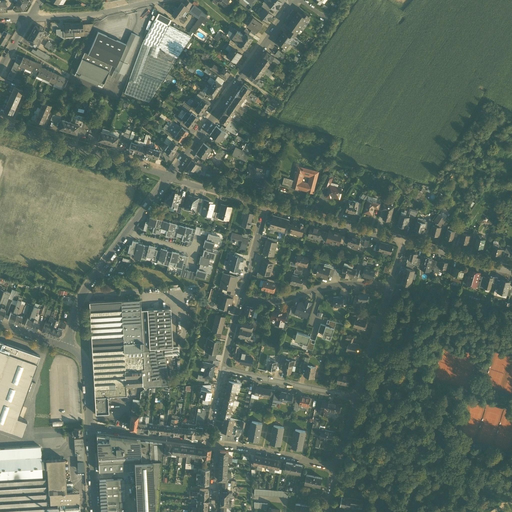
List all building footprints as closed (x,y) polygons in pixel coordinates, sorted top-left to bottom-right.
[(15,4),(23,9),(27,2),(23,0),(17,0),(17,1),(15,4)] [(186,7),(190,9),(193,5),(187,0),(184,4),(186,6),(186,7)] [(269,0),(267,3),(271,7),(276,10),(282,3),(278,0),(269,0)] [(182,3),(177,9),(176,11),(175,10),(172,15),(183,23),(185,19),(184,17),(180,15),(184,10),(186,7),(186,6),(184,4),(182,3)] [(188,11),(198,19),(201,15),(203,12),(193,5),(190,9),(188,11)] [(264,9),(259,15),(268,22),(273,16),(268,12),(264,9)] [(298,12),(294,17),(304,23),(307,19),(307,20),(310,16),(304,12),(302,15),(298,12)] [(173,64),(178,57),(174,55),(173,56),(160,49),(161,48),(158,47),(169,25),(171,20),(158,13),(144,39),(142,43),(151,46),(148,55),(173,64)] [(205,18),(201,15),(198,19),(190,31),(193,33),(194,33),(202,22),(205,18)] [(300,29),(304,23),(294,17),(290,22),(300,29)] [(257,32),(257,33),(263,25),(253,18),(247,26),(252,29),(257,32)] [(300,30),(300,29),(290,22),(287,27),(291,30),(289,33),(295,36),(297,33),(300,30)] [(74,37),(74,36),(73,23),(65,24),(65,23),(65,27),(63,27),(63,31),(64,37),(74,37)] [(82,32),(82,30),(82,25),(82,23),(73,23),(74,36),(80,36),(82,32)] [(87,32),(89,33),(93,24),(84,25),(84,26),(85,30),(85,32),(87,32)] [(42,27),(39,26),(38,27),(35,25),(31,32),(40,37),(43,32),(44,30),(41,29),(42,27)] [(158,47),(161,48),(174,55),(178,57),(191,36),(175,28),(176,26),(174,25),(173,27),(169,25),(158,47)] [(3,31),(2,34),(0,37),(0,42),(4,44),(10,34),(7,32),(6,33),(3,31)] [(38,40),(40,37),(31,32),(28,37),(27,39),(30,41),(29,42),(34,46),(35,44),(37,46),(40,41),(38,40)] [(98,32),(88,55),(112,65),(116,67),(119,60),(126,45),(98,32)] [(236,43),(238,44),(242,39),(235,34),(233,32),(229,38),(231,39),(236,43)] [(292,40),(295,36),(289,33),(288,35),(283,32),(280,37),(289,44),(292,40)] [(131,33),(126,45),(119,60),(116,67),(114,70),(118,72),(124,75),(128,64),(127,64),(139,37),(131,33)] [(246,33),(243,36),(242,39),(249,44),(253,38),(249,35),(246,33)] [(287,48),(289,44),(280,37),(277,42),(281,45),(279,47),(285,51),(287,48)] [(249,44),(242,39),(238,44),(245,50),(249,44)] [(137,84),(141,75),(148,55),(151,46),(142,43),(129,80),(137,84)] [(230,58),(236,62),(242,54),(234,49),(231,47),(228,45),(225,49),(228,51),(229,53),(227,56),(230,58)] [(173,56),(174,55),(161,48),(160,49),(173,56)] [(31,52),(47,61),(50,56),(37,49),(36,51),(33,49),(31,52)] [(275,55),(279,58),(280,58),(283,54),(278,50),(275,55)] [(266,68),(273,59),(274,57),(267,52),(262,58),(263,59),(261,63),(260,62),(256,68),(256,69),(254,72),(253,71),(248,78),(256,83),(257,80),(260,77),(263,72),(266,68)] [(103,87),(112,65),(88,55),(84,53),(76,72),(75,74),(79,76),(79,77),(98,86),(98,85),(103,87)] [(173,64),(148,55),(141,75),(161,83),(173,64)] [(22,65),(26,67),(29,60),(23,57),(21,60),(20,63),(19,65),(22,66),(22,65)] [(29,68),(32,70),(35,62),(29,60),(26,67),(25,68),(28,69),(29,68)] [(34,71),(38,72),(40,67),(41,65),(35,62),(32,70),(31,71),(34,72),(34,71)] [(40,76),(43,77),(47,70),(40,67),(38,72),(38,73),(37,75),(39,77),(40,76)] [(221,69),(220,71),(218,73),(226,78),(229,73),(222,67),(221,69)] [(263,72),(270,77),(271,75),(273,72),(268,69),(266,68),(263,72)] [(46,78),(49,80),(53,72),(47,70),(43,77),(43,78),(46,79),(46,78)] [(52,81),(55,82),(59,75),(53,72),(49,80),(49,81),(52,82),(52,81)] [(118,72),(115,78),(121,81),(124,75),(118,72)] [(65,78),(59,75),(55,82),(55,84),(58,85),(58,84),(61,85),(61,86),(65,78)] [(148,102),(161,83),(141,75),(137,84),(129,80),(124,93),(148,102)] [(216,81),(221,85),(224,80),(218,76),(215,80),(216,81)] [(215,80),(212,85),(210,87),(217,91),(221,85),(216,81),(215,80)] [(239,91),(252,100),(254,101),(257,97),(250,92),(249,95),(248,94),(250,90),(243,85),(239,91)] [(12,93),(13,94),(20,97),(23,91),(20,89),(14,87),(15,88),(14,91),(13,91),(12,93)] [(217,91),(210,87),(209,89),(206,93),(212,98),(217,91)] [(250,102),(252,100),(239,91),(235,97),(242,102),(244,98),(246,100),(250,102)] [(9,99),(10,100),(17,103),(20,97),(13,94),(11,97),(10,97),(9,99)] [(193,101),(198,104),(201,100),(198,97),(198,98),(196,96),(193,101)] [(240,105),(242,102),(235,97),(231,103),(244,112),(245,109),(242,107),(240,105)] [(6,105),(7,106),(15,109),(17,103),(10,100),(8,103),(7,103),(6,105)] [(201,100),(198,104),(204,109),(208,104),(201,100)] [(201,114),(204,109),(198,104),(193,101),(191,104),(196,107),(194,109),(201,114)] [(40,108),(41,109),(48,112),(51,106),(43,102),(43,103),(44,103),(42,106),(41,106),(40,108)] [(188,112),(190,109),(185,105),(182,104),(181,103),(179,106),(188,112)] [(242,114),(244,112),(231,103),(227,109),(234,114),(236,110),(242,114)] [(12,115),(15,109),(7,106),(6,109),(5,109),(3,111),(6,113),(12,115)] [(37,114),(38,115),(46,118),(48,112),(41,109),(39,112),(38,112),(37,114)] [(231,117),(234,114),(227,109),(222,115),(235,123),(237,121),(234,119),(231,117)] [(190,115),(188,118),(194,123),(198,118),(191,113),(190,115)] [(172,117),(180,123),(182,120),(174,114),(172,117)] [(43,124),(46,118),(38,115),(37,118),(36,118),(35,121),(40,123),(43,124)] [(50,120),(59,123),(61,117),(55,115),(53,115),(50,120)] [(234,126),(235,123),(222,115),(219,120),(226,125),(228,121),(230,123),(229,123),(234,126)] [(191,128),(194,123),(188,118),(186,121),(184,123),(191,128)] [(59,129),(68,131),(70,123),(62,120),(59,129)] [(228,121),(226,125),(226,126),(225,128),(226,129),(227,126),(232,129),(230,132),(234,134),(239,126),(235,123),(234,126),(229,123),(230,123),(228,121)] [(171,122),(169,125),(178,132),(180,129),(178,128),(179,126),(176,124),(176,125),(172,123),(171,122)] [(71,123),(70,123),(68,131),(76,134),(79,126),(79,125),(71,123)] [(89,132),(95,133),(97,128),(97,125),(92,123),(91,126),(90,130),(89,132)] [(176,134),(178,132),(169,125),(166,124),(163,127),(164,128),(168,132),(170,130),(176,134)] [(216,126),(213,130),(222,137),(225,132),(220,129),(216,126)] [(180,129),(178,132),(184,137),(188,132),(181,127),(180,129)] [(219,142),(222,137),(213,130),(209,135),(214,139),(219,142)] [(98,141),(107,143),(109,134),(101,132),(98,141)] [(181,141),(184,137),(178,132),(176,134),(174,137),(181,141)] [(124,147),(125,143),(127,136),(119,133),(118,137),(116,144),(124,147)] [(118,137),(109,134),(107,143),(115,146),(116,144),(118,137)] [(163,142),(168,146),(171,141),(173,139),(172,138),(168,135),(163,142)] [(171,141),(168,146),(174,150),(178,145),(171,141)] [(135,152),(137,144),(133,143),(131,142),(129,150),(135,152)] [(196,153),(204,159),(211,148),(203,143),(196,153)] [(237,157),(246,161),(253,146),(248,144),(248,145),(246,143),(243,149),(242,151),(235,148),(232,155),(237,157)] [(143,146),(137,144),(135,152),(140,154),(143,146)] [(171,155),(174,150),(168,146),(164,150),(171,155)] [(151,157),(153,149),(147,147),(145,155),(151,157)] [(159,151),(153,149),(151,157),(156,159),(159,151)] [(214,157),(219,160),(224,153),(219,149),(214,157)] [(88,209),(119,219),(124,204),(132,206),(137,190),(13,152),(4,183),(27,190),(32,175),(47,180),(42,195),(74,205),(78,190),(93,194),(88,209)] [(191,160),(187,166),(191,170),(193,171),(198,174),(201,170),(198,168),(200,166),(191,160)] [(259,176),(264,178),(266,169),(253,166),(253,169),(248,167),(246,175),(250,176),(250,174),(251,174),(255,175),(255,176),(259,177),(259,176)] [(298,166),(297,173),(303,175),(310,177),(317,178),(318,172),(298,166)] [(223,180),(230,182),(232,175),(225,173),(223,180)] [(313,193),(315,185),(317,178),(310,177),(308,183),(301,182),(303,175),(297,173),(295,180),(292,180),(290,186),(293,186),(293,188),(298,189),(298,188),(308,190),(308,192),(313,193)] [(282,184),(290,186),(292,180),(292,179),(284,177),(282,184)] [(334,197),(339,199),(342,189),(338,187),(330,185),(329,188),(328,190),(327,193),(328,193),(326,197),(331,198),(331,195),(334,196),(334,197)] [(165,199),(164,202),(164,203),(167,204),(167,205),(169,205),(170,206),(170,204),(174,205),(173,208),(174,209),(176,209),(177,206),(178,202),(180,203),(181,198),(180,198),(179,197),(179,194),(177,194),(177,192),(172,191),(171,195),(169,194),(168,198),(167,197),(166,200),(165,199)] [(189,208),(195,210),(197,204),(198,198),(188,195),(186,204),(184,208),(189,210),(189,208)] [(206,214),(212,216),(213,211),(215,204),(212,203),(213,202),(204,200),(203,206),(201,214),(205,215),(206,214)] [(346,211),(355,214),(358,202),(353,201),(352,205),(348,203),(346,211)] [(364,212),(372,215),(374,208),(375,208),(377,204),(374,203),(367,201),(364,212)] [(222,217),(228,219),(232,207),(221,204),(219,213),(217,218),(218,218),(222,219),(222,217)] [(383,219),(390,221),(394,208),(387,206),(387,205),(383,204),(382,210),(385,211),(383,219)] [(30,240),(37,217),(0,205),(0,265),(21,271),(25,255),(10,251),(14,236),(30,240)] [(406,213),(401,211),(397,225),(406,227),(409,218),(405,217),(406,213)] [(241,226),(248,228),(249,225),(250,225),(250,224),(253,214),(245,212),(241,226)] [(275,229),(283,232),(284,229),(285,228),(282,227),(284,221),(284,219),(273,216),(271,225),(276,227),(275,229)] [(435,222),(436,223),(440,226),(441,226),(445,220),(439,216),(435,222)] [(148,223),(148,225),(154,226),(153,230),(152,233),(155,234),(156,233),(160,234),(160,232),(161,228),(163,221),(156,219),(150,218),(148,223)] [(169,223),(163,221),(161,228),(167,230),(166,234),(165,237),(168,238),(169,236),(173,237),(175,228),(176,224),(169,222),(169,223)] [(297,234),(301,236),(302,235),(302,232),(303,232),(304,230),(303,230),(304,228),(303,227),(303,225),(303,224),(300,223),(300,224),(297,223),(296,222),(294,221),(293,222),(292,225),(290,233),(291,233),(291,231),(296,233),(297,234)] [(424,227),(425,223),(417,221),(415,230),(422,232),(424,227)] [(185,227),(179,225),(178,229),(177,233),(183,234),(182,238),(181,241),(185,242),(185,241),(189,242),(189,241),(192,229),(185,227)] [(441,227),(439,227),(435,226),(433,225),(432,229),(431,234),(438,236),(441,227)] [(312,237),(318,239),(319,239),(321,230),(321,229),(311,226),(308,236),(308,237),(311,238),(312,237)] [(55,240),(50,256),(88,267),(98,236),(74,229),(69,244),(55,240)] [(330,243),(339,245),(340,243),(342,236),(342,234),(333,232),(333,231),(330,230),(329,233),(327,239),(327,242),(330,243)] [(445,238),(453,240),(455,232),(455,231),(453,231),(448,230),(445,238)] [(239,249),(245,251),(247,243),(246,243),(247,239),(241,238),(242,236),(241,236),(232,233),(230,241),(234,242),(234,243),(235,243),(235,241),(241,242),(239,249)] [(205,240),(203,247),(206,248),(212,249),(214,243),(218,244),(219,237),(217,236),(211,234),(208,234),(206,240),(205,240)] [(460,242),(468,244),(470,236),(463,234),(460,242)] [(353,245),(358,247),(360,239),(350,236),(349,239),(347,244),(353,245)] [(485,240),(481,239),(477,238),(475,246),(483,248),(485,240)] [(140,258),(144,245),(138,243),(138,242),(132,241),(131,245),(130,245),(127,253),(134,254),(133,258),(140,259),(140,258)] [(263,254),(273,257),(275,251),(273,250),(274,247),(276,247),(277,243),(267,241),(263,254)] [(379,251),(391,254),(393,247),(387,245),(387,244),(381,243),(379,250),(379,251)] [(144,245),(140,258),(146,260),(147,257),(152,258),(154,250),(155,247),(149,245),(149,246),(144,245)] [(502,250),(498,248),(493,247),(492,253),(500,256),(502,250)] [(168,265),(169,261),(172,252),(166,251),(167,250),(161,249),(160,251),(158,260),(163,261),(162,264),(168,266),(168,265)] [(199,263),(200,263),(208,265),(209,259),(213,260),(215,253),(205,250),(204,250),(202,257),(200,256),(199,263)] [(172,252),(169,261),(175,263),(174,267),(182,269),(183,265),(185,256),(178,255),(179,253),(172,252)] [(413,264),(415,265),(415,262),(416,262),(417,259),(418,258),(416,258),(417,254),(411,253),(410,256),(408,256),(406,262),(407,262),(413,264)] [(229,258),(228,261),(241,265),(243,258),(241,257),(234,255),(231,254),(230,258),(229,258)] [(304,266),(306,267),(307,265),(306,265),(307,263),(308,263),(309,259),(298,256),(297,257),(297,259),(297,260),(296,264),(297,264),(304,266)] [(424,264),(430,266),(430,265),(432,260),(432,259),(426,257),(424,264)] [(239,271),(241,265),(228,261),(227,265),(228,265),(227,268),(230,269),(238,271),(239,271)] [(264,274),(268,275),(270,270),(271,270),(273,264),(273,263),(268,262),(264,261),(263,263),(262,267),(260,273),(264,274)] [(212,266),(208,265),(200,263),(198,270),(197,269),(196,273),(195,276),(204,278),(206,272),(210,273),(212,266)] [(366,265),(362,263),(360,270),(358,276),(362,278),(363,275),(366,268),(367,265),(366,265)] [(429,268),(430,266),(424,264),(424,265),(422,265),(421,270),(430,272),(431,269),(429,268)] [(322,277),(327,279),(328,276),(329,274),(330,271),(330,269),(324,267),(320,266),(318,270),(318,269),(316,274),(322,276),(322,277)] [(342,273),(343,274),(349,276),(354,277),(356,270),(352,269),(344,266),(342,273)] [(363,275),(374,279),(375,275),(374,275),(375,271),(366,268),(363,275)] [(406,268),(404,276),(412,279),(413,273),(414,271),(406,268)] [(460,277),(462,270),(456,268),(454,275),(455,275),(460,277)] [(476,285),(478,281),(480,273),(470,270),(468,277),(467,282),(467,283),(476,285)] [(228,289),(233,291),(233,290),(234,287),(235,283),(237,277),(223,274),(222,279),(224,280),(222,289),(228,290),(228,289)] [(302,286),(303,282),(302,282),(302,280),(303,280),(303,278),(293,276),(292,280),(291,281),(290,283),(291,284),(293,285),(294,284),(302,286)] [(409,286),(412,279),(404,276),(401,284),(409,286)] [(487,277),(485,284),(484,288),(486,288),(490,289),(491,285),(492,282),(493,278),(487,276),(487,277)] [(510,284),(510,282),(502,280),(502,281),(500,280),(500,281),(498,290),(497,292),(507,295),(508,289),(510,284)] [(269,292),(273,293),(274,292),(276,284),(275,284),(266,282),(266,281),(265,281),(264,282),(263,286),(262,287),(262,289),(263,290),(264,291),(265,290),(268,291),(269,292)] [(8,297),(12,299),(12,297),(16,298),(19,292),(12,289),(8,297)] [(506,298),(507,295),(497,292),(498,290),(495,289),(494,295),(506,298)] [(362,302),(368,302),(369,294),(366,294),(366,292),(359,292),(359,296),(358,301),(362,302)] [(221,307),(228,310),(231,300),(231,298),(226,297),(226,296),(221,294),(219,302),(222,303),(221,307)] [(340,304),(340,306),(344,305),(344,304),(343,298),(343,296),(333,298),(334,305),(340,304)] [(144,369),(143,351),(141,310),(140,299),(89,302),(94,398),(107,397),(108,399),(110,399),(110,397),(127,396),(126,387),(142,386),(143,386),(142,369),(144,369)] [(296,313),(303,316),(304,313),(308,314),(311,303),(306,301),(305,303),(302,302),(299,303),(297,307),(295,313),(296,313)] [(30,318),(30,319),(33,320),(38,308),(34,306),(32,311),(30,317),(29,317),(30,318)] [(244,315),(253,317),(255,308),(246,306),(244,315)] [(38,308),(33,320),(37,322),(42,309),(38,308)] [(170,308),(141,310),(143,351),(151,351),(151,348),(165,348),(172,348),(172,346),(170,308)] [(283,327),(284,322),(287,313),(286,313),(285,314),(279,312),(280,311),(273,309),(272,315),(275,315),(274,319),(277,320),(275,325),(283,327)] [(14,322),(16,314),(13,313),(10,312),(8,320),(14,322)] [(22,316),(20,316),(16,314),(14,322),(19,324),(22,316)] [(216,332),(221,333),(225,317),(216,314),(212,328),(217,329),(216,332)] [(361,330),(364,331),(365,327),(364,327),(366,320),(359,318),(359,317),(356,316),(353,326),(358,328),(361,329),(361,330)] [(30,328),(33,320),(30,319),(27,318),(24,326),(30,328)] [(52,322),(50,326),(56,329),(57,326),(58,321),(53,319),(52,322)] [(39,322),(37,322),(33,320),(30,328),(36,330),(39,322)] [(330,320),(329,324),(328,326),(334,328),(336,322),(330,320)] [(242,321),(241,325),(242,325),(242,326),(241,327),(241,329),(251,331),(252,327),(253,327),(254,325),(253,324),(253,323),(249,323),(242,321)] [(41,332),(47,334),(50,326),(48,326),(49,324),(45,323),(41,332)] [(326,325),(323,333),(326,334),(332,336),(334,328),(328,326),(326,325)] [(53,336),(56,329),(50,326),(47,334),(53,336)] [(57,329),(56,329),(53,336),(59,338),(62,329),(59,328),(58,327),(57,329)] [(251,331),(241,329),(240,331),(241,331),(240,333),(239,333),(238,336),(245,338),(249,339),(250,338),(251,336),(250,335),(251,331)] [(307,345),(308,345),(309,342),(310,338),(310,336),(297,332),(294,341),(303,343),(307,345)] [(216,354),(217,354),(220,341),(207,339),(206,344),(208,345),(207,348),(205,348),(205,352),(209,353),(216,354)] [(351,352),(356,354),(359,345),(351,343),(352,341),(349,340),(349,342),(346,350),(351,351),(351,352)] [(0,341),(0,350),(37,363),(40,356),(0,341)] [(311,343),(309,342),(308,345),(307,345),(306,348),(312,350),(314,344),(311,343)] [(165,348),(166,355),(179,355),(179,346),(172,346),(172,348),(165,348)] [(145,389),(149,386),(168,385),(167,385),(167,379),(166,355),(165,348),(151,348),(151,351),(143,351),(144,369),(142,369),(143,386),(142,386),(145,389)] [(37,363),(0,350),(0,427),(22,435),(27,421),(17,418),(37,363)] [(240,363),(252,365),(253,358),(246,357),(241,356),(241,359),(240,363)] [(267,369),(275,370),(277,362),(269,360),(267,369)] [(209,379),(211,379),(215,365),(212,364),(202,362),(201,367),(205,368),(207,369),(206,372),(204,371),(203,376),(203,377),(209,379)] [(291,374),(293,366),(293,365),(285,364),(283,372),(291,374)] [(305,377),(313,378),(314,372),(315,372),(316,367),(307,366),(306,370),(305,377)] [(337,383),(348,386),(351,376),(339,374),(337,383)] [(259,395),(269,397),(270,397),(271,390),(266,389),(266,391),(260,390),(261,388),(256,387),(256,389),(255,394),(259,395)] [(209,399),(211,392),(209,391),(201,389),(199,397),(209,399)] [(282,401),(291,403),(292,394),(281,392),(281,396),(279,395),(278,400),(282,401)] [(306,406),(308,406),(310,398),(306,397),(306,398),(301,396),(300,401),(299,405),(306,406)] [(109,413),(108,399),(107,397),(94,398),(95,414),(109,413)] [(132,401),(131,411),(138,412),(139,402),(132,401)] [(320,413),(327,415),(327,411),(339,413),(341,405),(324,401),(322,409),(321,409),(320,413)] [(201,413),(197,412),(196,424),(195,426),(202,427),(204,411),(202,411),(201,413)] [(129,429),(136,430),(137,422),(138,416),(131,415),(129,429)] [(234,419),(230,418),(225,417),(225,421),(224,421),(223,424),(224,424),(222,432),(231,434),(231,433),(232,429),(234,419)] [(249,439),(258,441),(262,423),(252,421),(249,439)] [(143,431),(144,422),(141,422),(137,422),(136,430),(143,431)] [(152,423),(148,423),(144,422),(143,431),(151,432),(152,423)] [(151,432),(158,433),(159,424),(152,423),(151,432)] [(158,433),(165,434),(166,425),(162,425),(159,424),(158,433)] [(320,425),(318,425),(314,424),(313,424),(311,432),(318,433),(320,425)] [(165,434),(172,435),(173,426),(171,426),(166,425),(165,434)] [(172,435),(180,435),(181,427),(177,426),(173,426),(172,435)] [(270,443),(280,445),(284,427),(274,426),(270,443)] [(180,435),(187,436),(188,428),(181,427),(180,435)] [(187,436),(194,437),(195,429),(188,428),(187,436)] [(292,447),(302,449),(305,432),(295,429),(292,447)] [(327,440),(331,441),(333,432),(322,430),(321,434),(320,438),(321,439),(323,439),(322,440),(327,441),(327,440)] [(99,472),(134,470),(134,461),(141,461),(141,460),(140,441),(97,435),(99,472)] [(162,443),(145,441),(146,460),(147,460),(161,461),(162,447),(162,443)] [(75,453),(76,453),(83,453),(82,442),(74,443),(75,453)] [(167,452),(171,453),(172,445),(165,444),(164,452),(167,452)] [(176,454),(179,454),(180,446),(172,445),(171,453),(176,454)] [(180,446),(179,454),(182,454),(186,455),(187,455),(188,447),(180,446)] [(46,460),(41,461),(41,458),(40,447),(0,449),(0,511),(79,511),(79,504),(79,503),(79,501),(75,502),(75,496),(63,497),(63,493),(66,493),(66,492),(63,463),(64,463),(63,460),(46,461),(46,460)] [(188,447),(187,455),(194,456),(195,447),(188,447)] [(198,456),(202,457),(203,448),(195,447),(194,456),(197,456),(198,456)] [(202,457),(205,457),(209,458),(210,449),(203,448),(202,457)] [(194,456),(187,455),(186,463),(189,463),(190,458),(194,458),(194,456)] [(253,464),(257,465),(260,465),(261,457),(255,456),(253,464)] [(220,458),(219,466),(228,466),(228,463),(228,461),(228,458),(220,458)] [(134,470),(136,511),(158,511),(161,461),(147,460),(146,460),(141,460),(141,461),(134,461),(134,470)] [(274,460),(272,468),(275,468),(279,469),(280,461),(274,460)] [(284,471),(300,474),(302,465),(286,462),(284,471)] [(219,466),(219,473),(227,474),(228,471),(228,469),(228,466),(219,466)] [(305,484),(320,487),(322,478),(307,475),(305,484)] [(122,479),(99,480),(101,511),(124,511),(126,511),(124,481),(122,479)] [(340,506),(349,508),(350,503),(356,505),(359,506),(360,500),(342,496),(340,506)]
